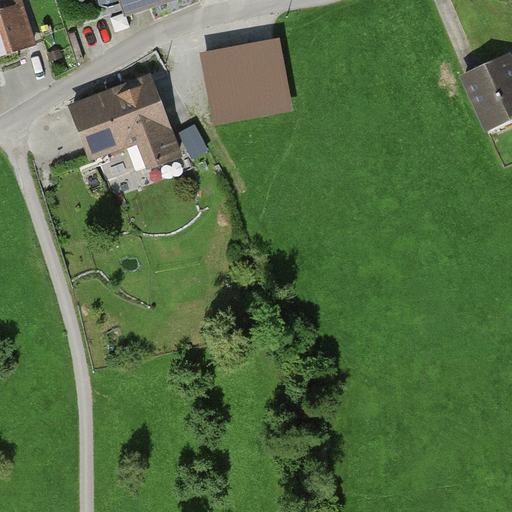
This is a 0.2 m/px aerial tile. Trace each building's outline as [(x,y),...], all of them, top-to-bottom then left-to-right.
[(0,0),(0,57),(32,47),(16,0),(0,0)] [(175,0),(109,0),(116,19),(175,0)] [(286,108),(272,41),(199,55),(212,123),(286,108)] [(511,119),(511,73),(504,57),(453,80),(477,135),(511,119)] [(171,157),(143,79),(62,107),(81,160),(120,146),(129,172),(171,157)] [(200,124),(183,131),(194,156),(211,149),(200,124)]
